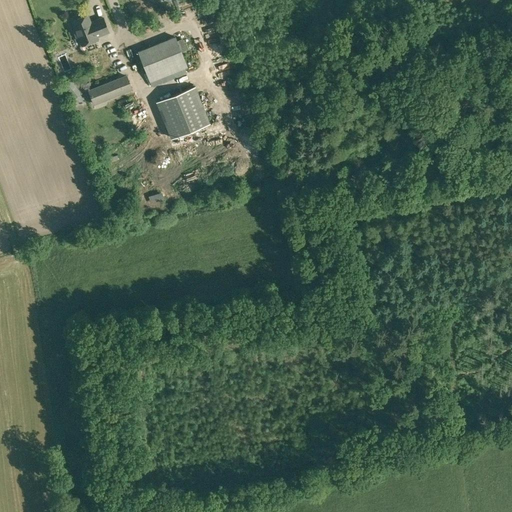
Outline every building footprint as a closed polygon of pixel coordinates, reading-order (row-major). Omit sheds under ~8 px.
[(87,15),(72,21),(75,29),(73,29),(76,38),(78,37),(82,45),(97,39),(96,37),(108,32),(103,18),(94,21),(95,22),(91,23),(87,15)] [(207,31),(218,28),(216,22),(205,25),(207,31)] [(138,52),(149,80),(186,65),(175,37),(138,52)] [(225,38),(210,44),(218,62),(232,56),(225,38)] [(120,57),(114,59),(116,65),(122,63),(120,57)] [(78,80),(89,73),(81,59),(70,65),(78,80)] [(89,91),(94,104),(131,89),(126,76),(89,91)] [(63,86),(68,92),(74,87),(69,81),(63,86)] [(158,101),(173,138),(210,123),(195,85),(158,101)]
